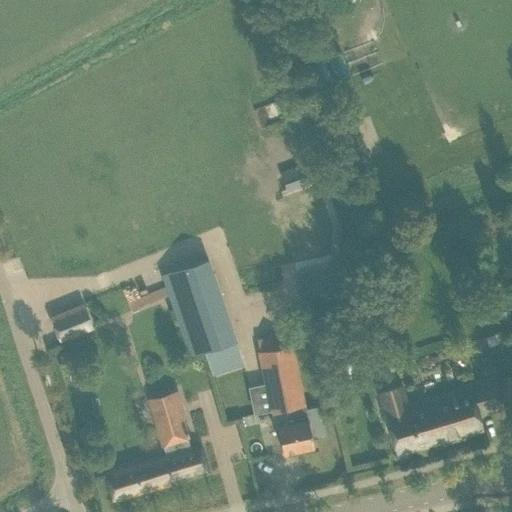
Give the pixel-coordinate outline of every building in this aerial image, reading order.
[(364,158),(350,123),(331,130),(345,166),(364,158)] [(280,173),(286,192),(336,175),(329,156),(280,173)] [(189,356),(203,351),(211,374),(242,363),(207,259),(161,274),(189,356)] [(295,271),(304,307),(346,297),(338,262),(295,271)] [(128,297),(131,310),(168,300),(165,288),(128,297)] [(91,327),(82,304),(49,317),(58,340),(91,327)] [(497,333),(485,337),(488,347),(500,342),(497,333)] [(258,352),(270,410),(301,403),(289,345),(258,352)] [(62,351),(59,354),(60,359),(64,362),(69,361),(71,357),(70,352),(67,350),(62,351)] [(493,376),(458,387),(460,396),(407,412),(399,386),(378,392),(384,412),(383,412),(390,432),(396,452),(480,427),(477,413),(502,406),(496,387),(493,376)] [(124,467),(104,473),(113,501),(207,472),(201,453),(199,444),(192,446),(183,418),(186,417),(178,391),(160,396),(167,421),(155,424),(164,455),(124,467)] [(325,436),(319,405),(305,408),(304,403),(301,403),(270,410),(273,428),(276,427),(282,452),(313,446),(311,438),(325,436)] [(243,423),(250,421),(249,413),(241,415),(243,423)]
